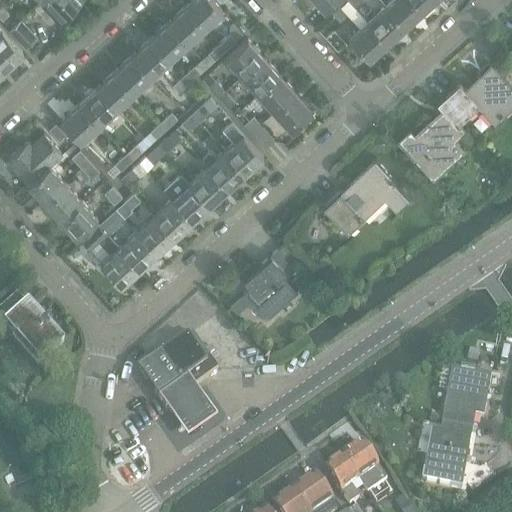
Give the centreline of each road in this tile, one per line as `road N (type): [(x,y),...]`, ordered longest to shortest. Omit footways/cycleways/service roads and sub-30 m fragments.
road 1 (residential): [(130,511),(511,243)]
road 2 (residential): [(104,337),(135,326),(362,116)]
road 3 (residential): [(104,511),(89,453),(104,337)]
road 4 (residential): [(0,117),(130,0)]
road 5 (residential): [(362,116),(491,0)]
road 6 (residential): [(362,116),(260,0)]
road 7 (residential): [(104,337),(0,227)]
